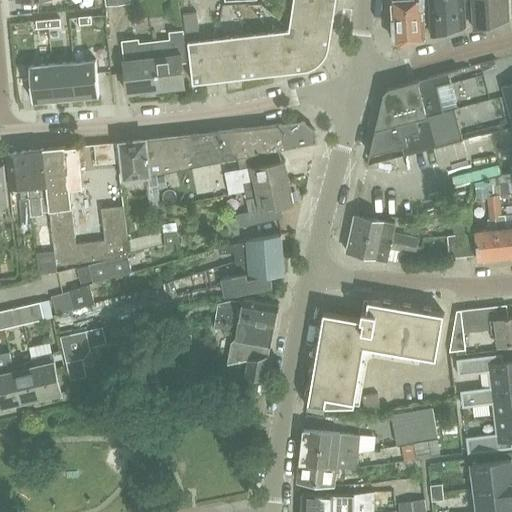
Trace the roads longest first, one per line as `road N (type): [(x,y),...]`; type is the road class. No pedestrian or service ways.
road 1 (unclassified): [(2,135),(213,114),(356,81)]
road 2 (residential): [(271,511),(311,269)]
road 3 (residential): [(311,269),(400,283),(511,284)]
road 4 (residential): [(311,269),(356,81)]
road 5 (unclassified): [(356,81),(511,39)]
